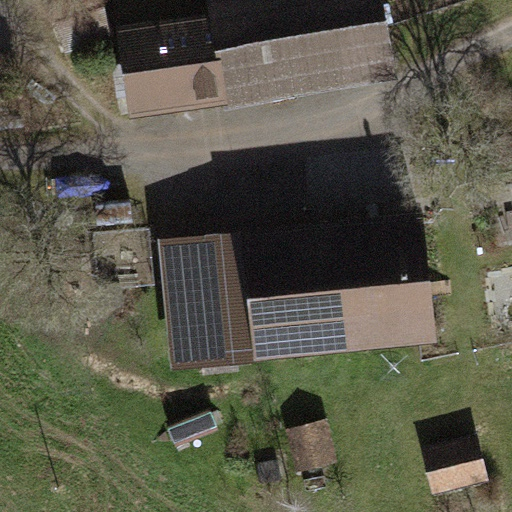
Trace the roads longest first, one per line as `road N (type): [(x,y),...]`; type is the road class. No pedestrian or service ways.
road 1 (track): [(511,38),(312,125),(217,147),(137,151)]
road 2 (track): [(0,47),(45,59),(137,151)]
road 3 (track): [(137,151),(0,152)]
